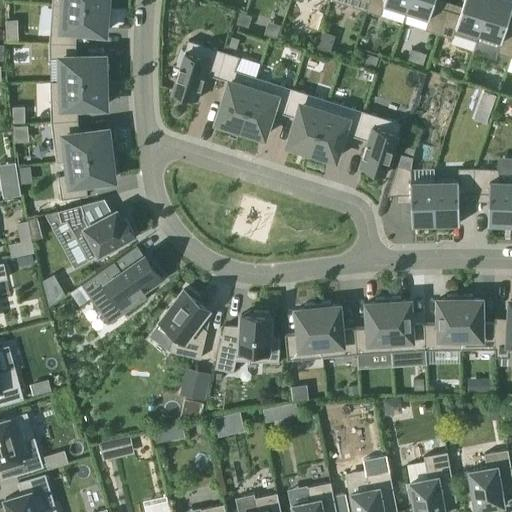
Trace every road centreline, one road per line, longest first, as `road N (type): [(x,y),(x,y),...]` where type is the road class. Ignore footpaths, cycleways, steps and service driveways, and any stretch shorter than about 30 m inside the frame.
road 1 (residential): [(149,141),(155,196),(169,229),(194,252),(235,270),(266,272),(375,262)]
road 2 (residential): [(149,141),(344,203),(362,218),(375,262)]
road 3 (residential): [(145,0),(149,141)]
road 4 (residential): [(375,262),(511,262)]
